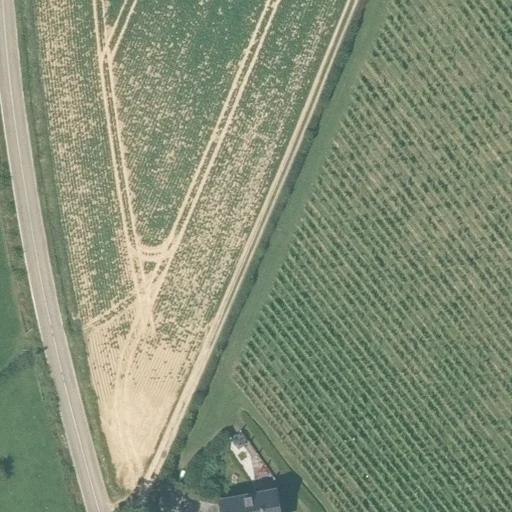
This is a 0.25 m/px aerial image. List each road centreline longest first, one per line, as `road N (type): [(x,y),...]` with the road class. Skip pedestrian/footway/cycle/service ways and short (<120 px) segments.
road 1 (track): [(132,511),(352,0)]
road 2 (secondary): [(3,0),(40,280),(98,511)]
